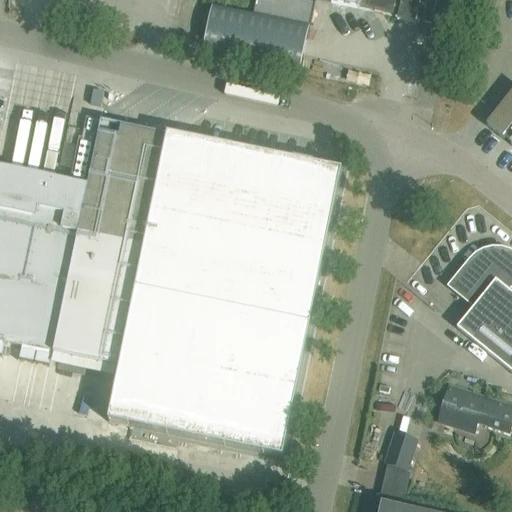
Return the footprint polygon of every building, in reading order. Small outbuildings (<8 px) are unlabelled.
[(212,12),(203,54),(300,75),(315,7),(281,0),(257,0),(253,21),(212,12)] [(415,25),(416,22),(432,25),(437,2),(432,1),(431,0),(332,0),(331,4),(398,18),(397,21),(415,25)] [(94,92),(91,107),(101,109),(104,94),(94,92)] [(511,96),(487,127),(511,146),(511,96)] [(87,120),(75,179),(84,181),(97,122),(87,120)] [(0,343),(54,354),(118,368),(152,203),(154,204),(109,424),(284,460),(343,172),(168,136),(168,137),(165,136),(101,123),(88,186),(0,168),(0,343)] [(476,308),(458,330),(511,373),(511,255),(509,254),(501,251),(493,251),(485,253),(477,257),(471,263),(451,288),(476,308)] [(477,426),(510,437),(511,429),(511,408),(450,388),(439,423),(474,435),(477,426)] [(385,466),(408,473),(418,443),(395,435),(385,466)]
